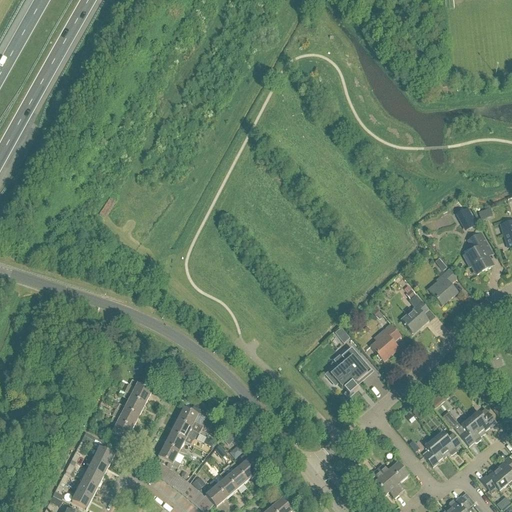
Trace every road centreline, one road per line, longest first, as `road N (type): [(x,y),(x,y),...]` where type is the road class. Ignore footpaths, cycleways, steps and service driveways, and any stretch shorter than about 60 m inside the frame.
road 1 (tertiary): [(308,470),(192,348),(125,312),(0,272)]
road 2 (unclassified): [(511,291),(374,413)]
road 3 (motorway): [(0,159),(89,0)]
road 4 (unclassified): [(241,346),(341,441)]
